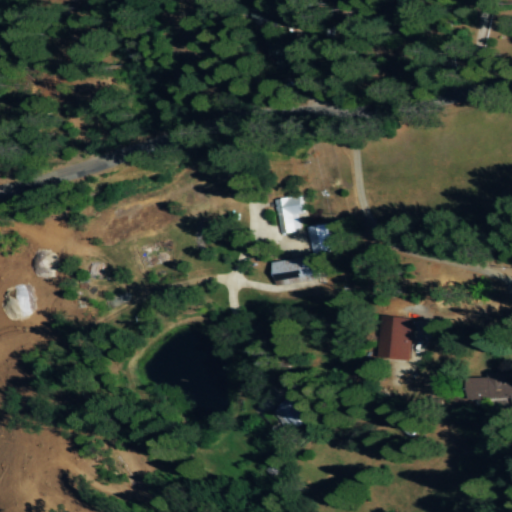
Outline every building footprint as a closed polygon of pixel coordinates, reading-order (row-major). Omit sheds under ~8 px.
[(277,18),(277,0),(259,0),(259,8),(267,8),(267,18),(277,18)] [(292,41),(270,41),(270,64),(291,65),(292,41)] [(276,200),(280,234),(299,232),(297,214),(303,213),(301,197),(276,200)] [(330,253),(327,225),(307,226),(310,255),(330,253)] [(272,262),(275,284),(316,280),(314,257),(272,262)] [(381,358),(410,360),(414,319),(384,317),(381,358)] [(470,400),(505,399),(505,405),(511,404),(511,384),(506,384),(506,373),(487,373),(487,378),(470,379),(470,400)] [(316,415),(297,394),(274,415),(292,436),(316,415)]
